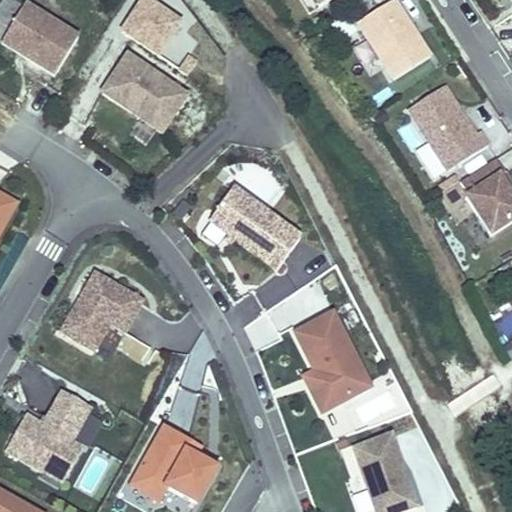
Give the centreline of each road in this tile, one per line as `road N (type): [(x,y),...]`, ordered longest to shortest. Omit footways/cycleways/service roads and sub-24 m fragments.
road 1 (residential): [(85,182),(130,217),(205,308),(288,511)]
road 2 (residential): [(0,331),(85,182)]
road 3 (residential): [(439,0),(511,110)]
